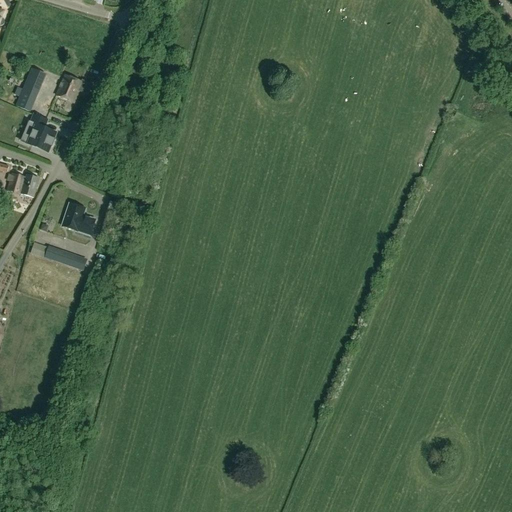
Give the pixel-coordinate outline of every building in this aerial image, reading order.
[(25,83),(40,89),(46,75),(31,69),(25,83)] [(81,82),(64,75),(55,96),(73,103),(79,91),(87,95),(92,84),(82,80),(81,82)] [(30,113),(35,101),(20,95),(15,107),(30,113)] [(43,129),(46,122),(33,116),(30,124),(35,126),(28,144),(46,152),(49,146),(51,147),(54,140),(51,139),(54,133),(43,129)] [(8,167),(0,164),(0,171),(6,173),(8,167)] [(11,174),(11,175),(9,175),(7,182),(9,182),(7,191),(33,198),(38,179),(26,176),(25,178),(11,174)] [(69,204),(62,226),(90,235),(95,220),(82,216),(85,209),(69,204)] [(87,260),(61,251),(48,246),(44,258),(57,263),(83,272),(87,260)]
